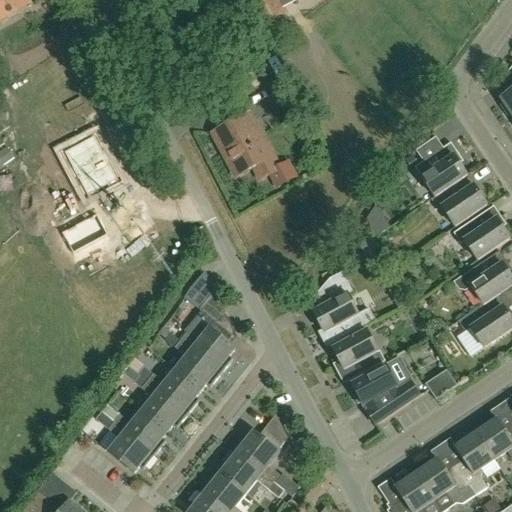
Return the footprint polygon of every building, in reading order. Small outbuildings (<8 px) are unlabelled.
[(0,0),(0,23),(31,6),(26,0),(0,0)] [(283,14),(275,0),(245,0),(260,26),(283,14)] [(257,86),(238,52),(210,68),(229,102),(257,86)] [(511,69),(511,71),(511,72),(511,93),(502,101),(503,102),(501,106),(508,117),(511,116),(511,69)] [(259,182),(278,171),(248,116),(211,135),(234,179),(253,169),(259,182)] [(118,182),(95,138),(64,154),(88,199),(118,182)] [(467,177),(456,161),(460,158),(451,145),(415,169),(435,199),(467,178),(467,177)] [(455,229),(487,207),(476,191),(480,188),(471,174),(467,177),(467,178),(435,199),(431,201),(438,211),(442,209),(455,229)] [(478,262),(510,241),(499,225),(503,222),(494,208),(454,235),(461,246),(465,243),(478,262)] [(108,237),(97,216),(62,235),(73,256),(108,237)] [(377,238),(390,229),(384,221),(373,229),(377,238)] [(499,253),(472,271),(454,283),(459,291),(466,293),(472,289),(483,306),(484,307),(500,296),(511,288),(511,280),(505,269),(509,267),(499,253)] [(214,293),(205,274),(196,285),(211,297),(199,311),(201,313),(184,333),(187,335),(181,342),(222,376),(233,361),(230,358),(235,352),(211,332),(226,315),(214,293)] [(358,317),(347,295),(353,292),(343,274),(330,281),(340,299),(313,313),(322,331),(318,333),(326,349),(376,322),(370,311),(358,317)] [(484,350),(511,331),(511,323),(505,313),(509,310),(500,296),(484,307),(483,306),(472,314),(478,324),(470,330),(484,350)] [(399,310),(411,304),(407,297),(395,304),(399,310)] [(345,385),(384,364),(366,332),(333,350),(342,367),(337,370),(345,385)] [(171,335),(165,342),(175,350),(181,342),(171,335)] [(210,390),(222,376),(181,342),(175,350),(186,359),(176,372),(201,393),(206,387),(210,390)] [(201,393),(176,372),(165,385),(144,368),(138,376),(140,377),(188,417),(200,402),(196,399),(201,393)] [(366,413),(376,427),(420,397),(410,383),(397,392),(396,390),(397,389),(385,368),(352,386),(354,390),(350,391),(358,406),(361,404),(363,408),(365,407),(368,412),(366,413)] [(430,392),(436,402),(457,387),(448,373),(427,387),(430,392)] [(177,431),(188,417),(140,377),(134,385),(153,400),(142,413),(168,434),(173,428),(177,431)] [(163,440),(168,434),(142,413),(132,426),(120,417),(114,424),(155,457),(167,443),(163,440)] [(254,434),(248,441),(244,438),(233,452),(274,485),(280,477),(269,468),(279,454),(278,453),(285,443),(274,420),(273,420),(259,438),(254,434)] [(511,428),(505,433),(497,421),(476,435),(494,462),(507,454),(511,460),(511,428)] [(143,472),(155,457),(114,424),(108,432),(120,441),(109,455),(134,475),(140,469),(143,472)] [(481,471),(494,462),(476,435),(454,450),(463,462),(454,468),(475,498),(488,489),(483,480),(483,475),(481,471)] [(285,493),(274,485),(233,452),(222,466),(225,469),(220,476),(246,496),(257,483),(278,500),(285,493)] [(475,498),(454,468),(446,473),(438,461),(416,475),(434,503),(446,495),(453,505),(463,506),(475,498)] [(422,511),(434,503),(416,475),(395,490),(403,502),(394,508),(397,511),(422,511)] [(239,511),(236,509),(246,496),(220,476),(215,482),(212,479),(200,493),(223,511),(239,511)] [(41,511),(52,499),(41,490),(24,511),(41,511)] [(223,511),(200,493),(189,508),(192,511),(191,511),(223,511)] [(83,511),(79,508),(77,510),(70,504),(65,509),(52,499),(41,511),(83,511)]
